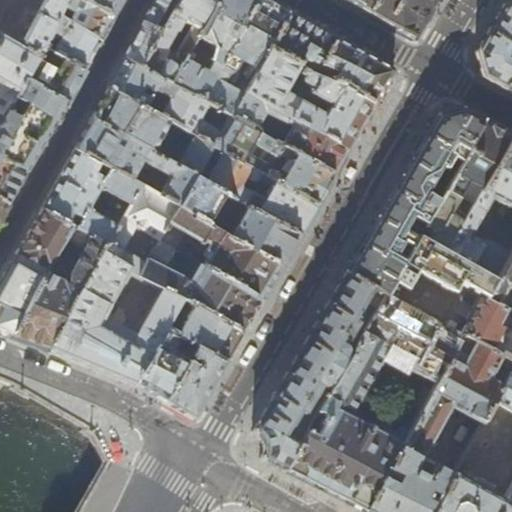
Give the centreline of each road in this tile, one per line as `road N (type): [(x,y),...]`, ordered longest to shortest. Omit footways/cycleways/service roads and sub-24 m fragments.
road 1 (tertiary): [(430,70),(196,455)]
road 2 (residential): [(140,0),(0,252)]
road 3 (residential): [(0,357),(89,392),(196,455)]
road 4 (residential): [(430,70),(302,0)]
